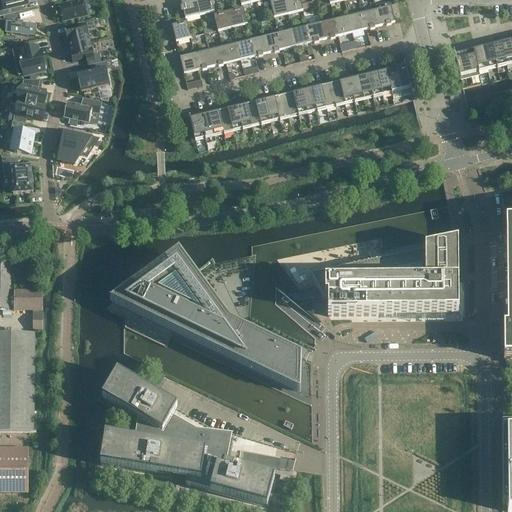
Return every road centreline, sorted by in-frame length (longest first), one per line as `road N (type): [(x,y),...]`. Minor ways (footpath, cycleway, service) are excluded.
road 1 (unclassified): [(52,230),(252,214),(455,163)]
road 2 (residential): [(425,41),(181,98),(158,8),(167,0)]
road 3 (unclassified): [(482,367),(471,357),(338,361),(334,511)]
road 4 (residential): [(46,0),(63,72),(46,161),(52,230)]
road 5 (unclassified): [(482,367),(481,241)]
road 6 (residential): [(455,163),(425,41)]
